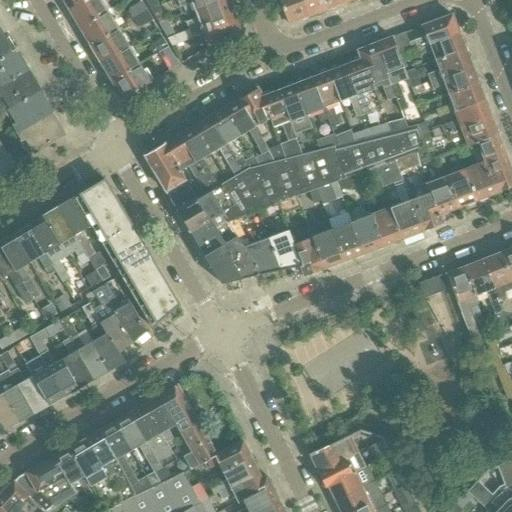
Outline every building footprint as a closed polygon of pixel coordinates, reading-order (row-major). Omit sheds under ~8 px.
[(64,1),(69,8),(82,0),(60,0),(61,1),(64,1)] [(72,19),(77,28),(107,10),(101,0),(82,0),(69,8),(73,16),(72,19)] [(144,0),(149,8),(158,5),(157,3),(154,0),(144,0)] [(192,2),(194,9),(219,0),(176,0),(179,7),(192,2)] [(185,21),(188,29),(233,13),(227,0),(219,0),(194,9),(197,17),(185,21)] [(307,15),(301,0),(278,0),(288,23),(290,22),(292,23),(298,21),(300,18),(307,15)] [(323,0),(301,0),(307,15),(316,12),(318,14),(324,11),(325,9),(327,8),(323,0)] [(323,0),(327,8),(328,8),(331,9),(336,7),(338,4),(345,1),(344,0),(323,0)] [(127,11),(132,19),(146,10),(141,1),(128,8),(127,11)] [(158,5),(149,8),(158,23),(167,20),(160,9),(158,5)] [(86,37),(90,44),(117,27),(107,10),(77,28),(83,37),(86,37)] [(146,10),(132,19),(136,26),(139,27),(152,19),(146,10)] [(233,13),(188,29),(167,37),(172,46),(193,37),(203,33),(208,44),(225,37),(224,35),(239,29),(233,13)] [(398,54),(416,47),(458,31),(451,14),(422,26),(425,36),(406,43),(402,33),(392,37),(398,54)] [(93,55),(98,63),(128,45),(117,27),(90,44),(95,52),(93,55)] [(0,59),(16,50),(8,37),(5,39),(0,31),(0,59)] [(458,31),(416,47),(419,55),(431,51),(434,60),(464,49),(458,31)] [(153,55),(158,52),(168,46),(162,37),(147,45),(153,55)] [(374,43),(395,97),(400,111),(408,109),(398,83),(408,79),(405,71),(398,54),(392,37),(374,43)] [(358,50),(373,89),(382,85),(382,87),(383,87),(388,100),(395,97),(374,43),(358,50)] [(107,73),(111,80),(139,63),(128,45),(98,63),(104,73),(107,73)] [(168,46),(158,52),(164,61),(157,65),(162,74),(169,70),(179,65),(168,46)] [(464,49),(434,60),(438,70),(427,74),(429,82),(471,66),(464,49)] [(0,85),(27,69),(16,50),(0,59),(0,85)] [(345,65),(363,114),(371,111),(363,92),(373,89),(358,50),(357,50),(360,56),(353,59),(352,62),(345,65)] [(139,63),(111,80),(116,87),(114,90),(119,97),(121,97),(123,98),(150,82),(139,63)] [(328,71),(339,101),(349,98),(356,117),(363,114),(345,65),(338,68),(335,66),(330,68),(329,71),(328,71)] [(471,66),(429,82),(432,89),(444,85),(447,94),(477,83),(471,66)] [(408,79),(411,88),(420,85),(414,68),(405,71),(408,79)] [(0,96),(2,96),(9,108),(40,90),(27,69),(0,85),(0,96)] [(311,78),(327,119),(330,128),(338,125),(330,105),(339,101),(328,71),(327,72),(325,70),(320,71),(319,75),(311,78)] [(295,84),(306,114),(315,110),(320,122),(327,119),(311,78),(305,80),(302,78),(297,80),(296,83),(295,84)] [(278,90),(294,131),(301,129),(297,117),(306,114),(295,84),(294,84),(292,82),(287,84),(286,87),(278,90)] [(477,83),(447,94),(451,104),(435,109),(438,117),(454,111),(484,100),(477,83)] [(411,88),(413,96),(425,92),(423,84),(420,85),(411,88)] [(272,127),(273,126),(261,94),(257,88),(239,99),(264,141),(270,137),(262,122),(266,120),(269,118),(272,127)] [(12,124),(16,132),(50,112),(41,97),(39,92),(40,91),(40,90),(9,108),(8,109),(15,122),(12,124)] [(285,158),(302,154),(297,141),(294,131),(278,90),(271,93),(268,91),(261,94),(273,126),(282,123),(286,134),(287,134),(289,141),(280,145),(285,158)] [(239,99),(224,108),(240,135),(248,130),(254,141),(257,147),(265,143),(264,141),(239,99)] [(484,100),(454,111),(457,120),(442,126),(445,134),(490,117),(484,100)] [(224,108),(209,117),(241,172),(248,168),(258,165),(254,158),(253,156),(244,161),(231,140),(240,135),(224,108)] [(50,112),(16,132),(21,140),(25,138),(33,152),(63,134),(50,112)] [(209,117),(193,126),(210,153),(218,148),(228,165),(229,164),(235,176),(241,172),(209,117)] [(467,146),(476,143),(497,134),(490,117),(445,134),(447,141),(463,136),(467,146)] [(388,125),(390,131),(406,127),(403,119),(388,123),(388,125)] [(417,125),(423,142),(429,140),(423,123),(417,125)] [(176,210),(188,230),(221,210),(228,221),(236,218),(277,203),(297,196),(303,193),(308,192),(316,189),(322,186),(335,182),(355,174),(375,167),(394,160),(414,153),(425,149),(423,142),(417,125),(416,124),(406,127),(390,131),(372,136),(354,141),(337,145),(320,150),(310,152),(302,154),(285,158),(275,161),(258,165),(248,168),(241,172),(235,176),(218,185),(211,189),(204,193),(196,198),(176,210)] [(382,125),(369,129),(372,136),(390,131),(388,125),(383,127),(382,125)] [(193,126),(179,135),(211,189),(218,185),(202,158),(210,153),(193,126)] [(356,133),(352,134),(354,141),(372,136),(369,129),(356,133)] [(351,130),(334,136),(337,145),(354,141),(352,134),(351,130)] [(337,145),(334,136),(333,134),(316,140),(320,150),(337,145)] [(476,143),(483,162),(485,161),(496,192),(511,186),(511,174),(497,134),(476,143)] [(179,135),(164,143),(180,170),(188,166),(204,193),(211,189),(179,135)] [(423,142),(425,149),(427,153),(434,150),(429,140),(423,142)] [(0,171),(12,164),(3,148),(0,143),(0,171)] [(144,155),(176,210),(196,198),(180,170),(164,143),(144,155)] [(3,148),(12,164),(20,159),(10,144),(3,148)] [(267,150),(268,151),(270,155),(275,161),(285,158),(280,145),(280,144),(267,150)] [(425,149),(414,153),(418,164),(429,160),(427,153),(425,149)] [(270,155),(268,151),(254,158),(258,165),(275,161),(270,155)] [(414,153),(394,160),(397,168),(400,175),(419,167),(418,164),(414,153)] [(394,160),(375,167),(378,175),(397,168),(394,160)] [(485,161),(483,162),(465,169),(476,199),(478,199),(481,201),(487,199),(487,195),(496,192),(485,161)] [(375,167),(355,174),(358,182),(378,175),(375,167)] [(465,169),(445,176),(457,207),(465,204),(468,206),(475,204),(475,200),(476,199),(465,169)] [(358,182),(355,174),(335,182),(338,189),(358,182)] [(445,176),(426,184),(441,224),(441,223),(439,217),(448,214),(448,210),(457,207),(445,176)] [(104,179),(72,198),(82,214),(114,195),(104,179)] [(322,186),(316,189),(319,196),(338,189),(335,182),(322,186)] [(406,191),(409,199),(421,231),(441,224),(426,184),(406,191)] [(319,196),(316,189),(308,192),(313,204),(321,201),(319,196)] [(123,211),(114,195),(82,214),(89,226),(90,225),(92,229),(123,211)] [(301,207),(297,196),(277,203),(280,209),(282,214),(301,207)] [(72,198),(57,207),(84,252),(94,269),(95,269),(103,264),(105,263),(99,251),(95,253),(81,231),(89,226),(82,214),(72,198)] [(409,199),(390,207),(402,238),(421,231),(409,199)] [(57,207),(43,216),(59,244),(67,239),(77,256),(84,252),(57,207)] [(390,207),(370,214),(382,246),(402,238),(390,207)] [(221,210),(188,230),(220,283),(260,274),(228,221),(221,210)] [(132,226),(123,211),(92,229),(102,245),(132,226)] [(370,214),(350,222),(362,253),(382,246),(370,214)] [(28,225),(56,272),(62,282),(68,279),(63,268),(59,260),(51,248),(59,244),(43,216),(28,225)] [(236,218),(228,221),(260,274),(263,277),(270,275),(271,272),(279,270),(267,237),(248,245),(236,218)] [(350,222),(331,229),(343,260),(362,253),(350,222)] [(28,225),(13,233),(30,261),(38,257),(43,266),(48,276),(56,272),(28,225)] [(142,242),(132,226),(102,245),(111,260),(142,242)] [(288,230),(287,230),(304,275),(324,268),(312,236),(308,227),(289,234),(288,230)] [(331,229),(312,236),(324,268),(343,260),(331,229)] [(287,230),(267,237),(279,270),(289,268),(292,270),(301,268),(304,275),(287,230)] [(13,233),(0,241),(0,244),(32,299),(39,295),(22,266),(30,261),(13,233)] [(151,257),(142,242),(111,260),(120,275),(151,257)] [(0,244),(0,278),(0,279),(8,274),(15,286),(25,303),(32,299),(0,244)] [(511,248),(500,253),(511,283),(511,248)] [(503,292),(511,288),(511,283),(500,253),(482,260),(497,300),(505,297),(504,296),(505,296),(503,292)] [(160,273),(151,257),(120,275),(129,291),(160,273)] [(501,312),(497,300),(482,260),(464,266),(475,294),(485,290),(494,314),(495,314),(501,312)] [(103,264),(95,269),(99,275),(106,271),(103,264)] [(465,298),(475,294),(464,266),(446,273),(445,274),(445,275),(446,274),(461,313),(460,313),(472,341),(479,338),(472,323),(474,322),(469,310),(465,298)] [(99,275),(95,269),(94,269),(80,278),(87,289),(102,280),(99,275)] [(109,276),(106,271),(99,275),(102,280),(109,276)] [(169,288),(160,273),(129,291),(138,306),(169,288)] [(441,277),(441,275),(440,276),(418,283),(424,298),(445,290),(440,277),(441,277)] [(0,311),(1,314),(9,309),(0,293),(0,278),(0,279),(0,278),(0,311)] [(90,303),(89,303),(117,353),(118,352),(131,342),(108,302),(107,302),(99,287),(93,291),(97,298),(101,305),(108,318),(100,322),(90,303)] [(178,303),(169,288),(138,306),(150,326),(177,304),(178,303)] [(86,295),(86,296),(90,302),(97,298),(93,291),(86,295)] [(108,301),(108,302),(131,342),(146,329),(128,300),(127,300),(128,303),(121,307),(111,291),(104,295),(108,301)] [(56,305),(60,312),(71,306),(67,298),(56,305)] [(99,337),(91,342),(107,370),(123,361),(118,352),(117,353),(89,303),(82,308),(92,325),(99,337)] [(501,312),(495,314),(498,321),(504,319),(501,312)] [(64,329),(69,338),(92,379),(107,370),(91,342),(84,346),(77,334),(67,316),(59,321),(64,329)] [(27,324),(12,333),(17,340),(31,331),(27,324)] [(37,334),(30,338),(63,395),(77,387),(61,359),(54,363),(47,351),(42,342),(50,337),(45,329),(37,334)] [(488,335),(493,350),(503,347),(497,331),(488,335)] [(17,340),(12,333),(0,339),(0,346),(2,349),(17,340)] [(40,371),(32,376),(48,404),(63,395),(30,338),(30,337),(23,341),(33,359),(40,371)] [(61,359),(77,387),(92,379),(69,338),(62,342),(69,354),(61,359)] [(495,357),(499,366),(509,363),(503,347),(493,350),(495,357)] [(0,354),(4,361),(9,370),(33,413),(48,404),(32,376),(24,380),(7,351),(0,354)] [(499,366),(505,382),(511,379),(511,370),(509,363),(499,366)] [(0,375),(0,389),(2,393),(18,421),(33,413),(9,370),(0,375)] [(159,396),(174,423),(180,433),(197,425),(208,419),(205,412),(193,419),(182,400),(185,399),(179,388),(175,387),(159,396)] [(0,424),(3,430),(18,421),(2,393),(0,393),(0,424)] [(144,404),(169,448),(176,444),(167,427),(174,423),(159,396),(144,404)] [(130,413),(158,462),(173,453),(169,448),(144,404),(130,413)] [(116,420),(131,448),(137,444),(153,472),(160,468),(157,463),(158,462),(130,413),(116,420)] [(135,495),(152,487),(146,476),(136,482),(122,453),(131,448),(116,420),(100,430),(124,472),(135,495)] [(180,433),(188,446),(180,451),(190,469),(198,464),(203,462),(206,468),(218,463),(222,471),(250,457),(242,441),(214,455),(211,450),(212,445),(209,440),(205,440),(197,425),(180,433)] [(184,511),(200,504),(199,502),(183,472),(171,478),(152,487),(135,495),(124,472),(100,430),(69,447),(94,493),(101,505),(104,511),(184,511)] [(310,456),(317,471),(357,452),(349,435),(315,452),(314,451),(308,454),(309,456),(310,456)] [(376,461),(382,458),(390,454),(383,439),(368,446),(376,461)] [(69,483),(75,493),(83,489),(86,495),(89,493),(90,495),(94,493),(69,447),(55,456),(69,483)] [(317,471),(325,487),(352,473),(348,465),(361,459),(357,452),(317,471)] [(390,454),(382,458),(389,474),(398,470),(390,454)] [(67,498),(75,493),(69,483),(55,456),(27,472),(38,491),(55,506),(67,498)] [(250,457),(222,471),(226,479),(210,487),(214,494),(218,492),(258,472),(250,457)] [(489,511),(511,511),(511,465),(510,461),(487,469),(467,491),(473,497),(488,510),(489,511)] [(160,468),(153,472),(146,476),(152,487),(171,478),(164,466),(160,468)] [(332,495),(335,500),(375,481),(367,466),(352,473),(325,487),(330,496),(332,495)] [(387,476),(394,490),(405,485),(398,470),(387,476)] [(47,511),(55,506),(38,491),(27,472),(18,477),(0,495),(0,511),(47,511)] [(237,502),(242,500),(271,486),(266,476),(261,478),(258,472),(218,492),(221,499),(233,494),(237,502)] [(335,500),(340,511),(348,511),(382,496),(375,481),(335,500)] [(401,506),(403,505),(413,500),(405,485),(394,490),(401,506)] [(237,511),(255,511),(278,500),(271,486),(242,500),(246,508),(237,511)] [(467,491),(456,504),(462,509),(473,497),(467,491)] [(78,498),(75,493),(67,498),(76,507),(81,502),(78,498)] [(348,511),(387,511),(389,511),(382,496),(348,511)] [(199,502),(200,504),(204,511),(214,511),(206,498),(199,502)] [(284,511),(278,500),(255,511),(284,511)] [(406,511),(418,511),(413,500),(403,505),(406,511)] [(460,511),(462,510),(462,509),(456,504),(455,503),(446,511),(460,511)]
